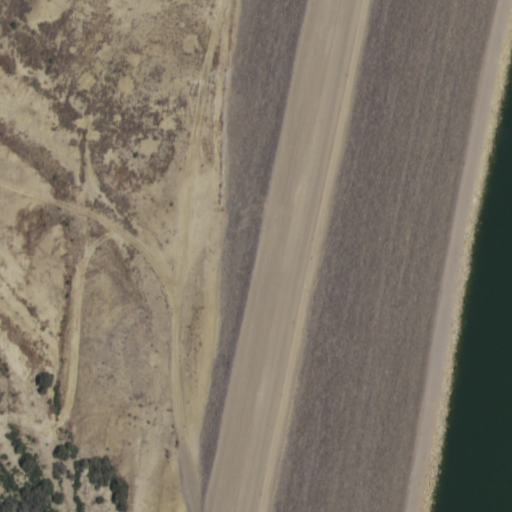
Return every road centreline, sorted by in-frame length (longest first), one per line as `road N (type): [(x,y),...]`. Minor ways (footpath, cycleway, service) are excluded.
road 1 (residential): [(343,0),(235,511)]
road 2 (residential): [(511,29),(415,511)]
road 3 (residential): [(174,511),(168,400),(125,262),(0,126)]
